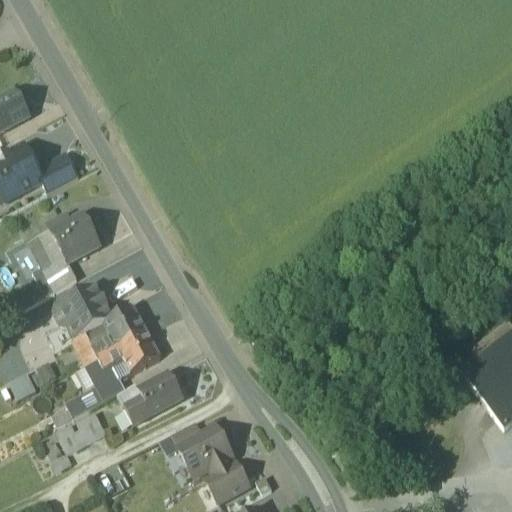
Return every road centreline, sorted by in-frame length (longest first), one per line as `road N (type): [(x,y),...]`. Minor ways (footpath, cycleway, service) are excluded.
road 1 (residential): [(41,31),(234,363)]
road 2 (residential): [(342,511),(307,445),(234,363)]
road 3 (residential): [(234,363),(242,391),(319,511)]
